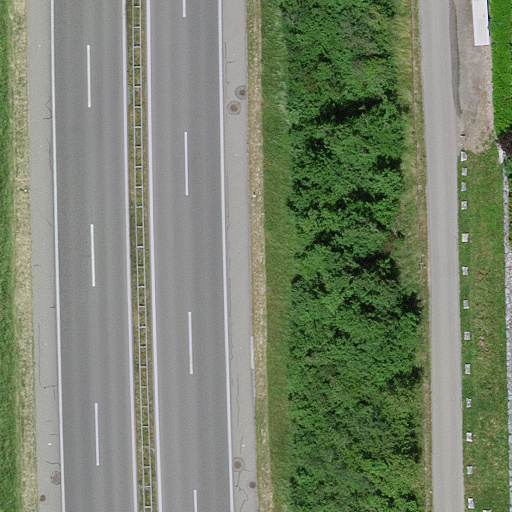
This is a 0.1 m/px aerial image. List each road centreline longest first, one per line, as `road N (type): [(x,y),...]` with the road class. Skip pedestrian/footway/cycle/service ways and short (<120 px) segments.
road 1 (residential): [(441,0),(454,511)]
road 2 (motorway): [(195,511),(184,0)]
road 3 (motorway): [(88,0),(98,511)]
